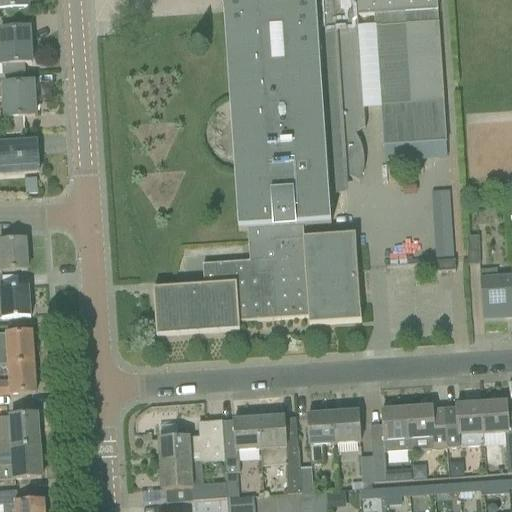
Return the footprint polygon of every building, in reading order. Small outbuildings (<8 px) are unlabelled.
[(0,0),(0,12),(8,12),(28,10),(27,0),(0,0)] [(204,288),(153,292),(156,339),(165,338),(166,338),(166,337),(178,336),(178,337),(179,337),(179,336),(191,335),(191,336),(192,336),(192,335),(204,334),(204,335),(205,335),(205,334),(217,333),(217,334),(218,334),(218,333),(231,333),(231,334),(240,333),(239,325),(309,321),(309,328),(361,325),(361,315),(359,315),(355,248),(355,247),(356,247),(355,238),(304,241),(303,229),(331,227),(331,226),(331,223),(330,218),(330,212),(330,209),(329,198),(329,197),(341,196),(346,195),(345,178),(358,183),(362,172),(362,160),(360,148),(354,137),(364,129),(357,19),(374,18),(380,109),(383,149),(446,144),(444,105),(444,104),(439,31),(438,27),(439,27),(438,24),(436,0),(221,0),(224,14),(224,17),(225,29),(225,32),(226,43),(226,46),(227,57),(227,60),(228,72),(227,72),(228,75),(229,86),(228,86),(229,89),(230,101),(229,101),(230,103),(230,104),(231,115),(230,115),(231,118),(232,129),(231,129),(232,132),(233,144),(232,144),(233,147),(234,158),(233,158),(234,161),(235,172),(234,172),(234,173),(235,175),(236,187),(235,187),(236,190),(237,201),(236,201),(237,204),(238,215),(237,215),(237,219),(238,218),(239,230),(238,230),(238,233),(239,233),(247,233),(249,248),(250,264),(203,268),(204,288)] [(25,66),(32,66),(29,32),(0,34),(0,67),(3,67),(3,78),(25,76),(25,66)] [(33,87),(33,86),(0,88),(0,103),(5,103),(6,121),(6,138),(25,137),(24,120),(35,119),(34,99),(33,99),(33,87)] [(0,177),(39,175),(37,146),(3,148),(2,138),(0,138),(0,177)] [(480,267),(478,238),(466,239),(468,267),(480,267)] [(28,273),(25,243),(0,244),(0,279),(2,280),(2,275),(28,273)] [(456,274),(455,264),(455,263),(437,265),(438,275),(456,274)] [(2,280),(0,279),(0,321),(31,320),(29,290),(3,291),(2,280)] [(511,280),(498,282),(481,283),(483,321),(485,320),(485,318),(506,316),(506,319),(511,318),(511,280)] [(0,368),(9,368),(34,366),(32,336),(7,337),(0,337),(0,368)] [(0,398),(36,396),(34,366),(9,368),(10,385),(0,385),(0,398)] [(482,407),(484,436),(505,435),(506,448),(508,477),(511,476),(511,424),(508,425),(507,405),(482,407)] [(448,451),(469,450),(484,449),(485,449),(484,436),(482,407),(456,408),(456,413),(445,413),(448,452),(448,451)] [(434,453),(448,452),(445,413),(433,414),(432,410),(408,412),(411,453),(434,451),(434,453)] [(384,459),(374,459),(376,486),(387,485),(386,455),(411,453),(408,412),(382,414),(383,434),(384,459)] [(360,446),(358,415),(334,417),(336,448),(360,446)] [(336,448),(334,417),(308,419),(310,466),(324,465),(323,448),(336,448)] [(0,451),(0,452),(40,450),(37,418),(0,420),(0,435),(12,435),(13,451),(0,451)] [(285,424),(284,420),(260,422),(262,452),(264,469),(285,468),(286,472),(288,472),(290,498),(301,497),(299,471),(296,421),(295,421),(295,424),(285,424)] [(225,464),(228,490),(228,502),(239,501),(237,476),(239,476),(238,454),(261,452),(262,469),(264,469),(262,452),(260,422),(233,424),(223,425),(225,464)] [(158,443),(160,468),(201,466),(225,464),(223,425),(222,424),(203,425),(204,440),(158,443)] [(0,452),(0,483),(42,481),(40,450),(0,452)] [(372,492),(372,486),(376,486),(374,459),(362,460),(364,486),(364,493),(372,492)] [(203,492),(201,466),(160,468),(162,494),(166,493),(167,507),(187,505),(203,504),(228,502),(228,490),(203,492)] [(312,470),(299,471),(301,497),(313,496),(312,470)] [(510,497),(510,492),(509,483),(484,485),(484,494),(491,493),(491,497),(510,497)] [(484,485),(460,486),(460,495),(484,494),(484,485)] [(435,497),(460,495),(460,486),(434,488),(435,497)] [(434,488),(410,490),(410,499),(435,497),(434,488)] [(401,500),(410,499),(410,490),(384,491),(385,501),(386,508),(402,507),(401,500)] [(372,492),(364,493),(359,493),(360,502),(385,501),(384,491),(372,492)] [(43,511),(43,504),(17,506),(16,494),(0,495),(0,508),(3,508),(3,511),(43,511)] [(301,510),(328,508),(327,496),(300,498),(301,510)] [(228,511),(253,511),(256,511),(256,500),(239,501),(228,502),(228,511)]
